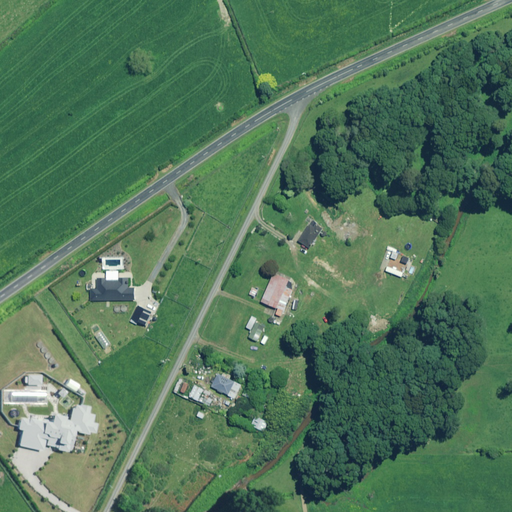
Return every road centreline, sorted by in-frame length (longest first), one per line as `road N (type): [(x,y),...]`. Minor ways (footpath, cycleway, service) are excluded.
road 1 (residential): [(104,511),(291,129),(295,97)]
road 2 (unclassified): [(0,297),(295,97)]
road 3 (unclassified): [(295,97),(507,0)]
